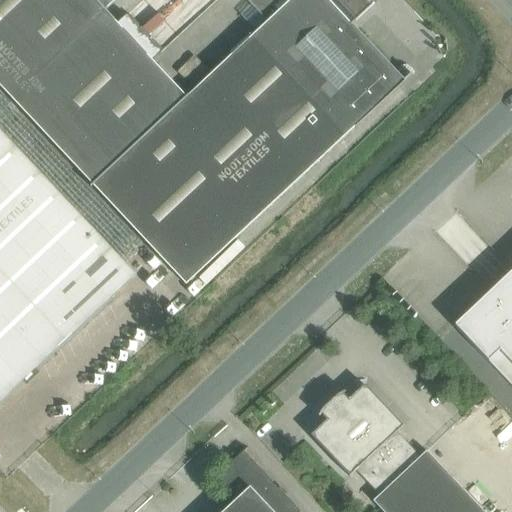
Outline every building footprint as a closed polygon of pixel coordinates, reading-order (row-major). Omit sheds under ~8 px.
[(351,25),(374,4),(373,3),(371,5),(366,0),(249,0),(248,1),(247,0),(246,0),(267,22),(186,98),(105,10),(115,0),(0,0),(0,86),(186,286),(404,82),(351,25)] [(0,401),(22,381),(26,385),(39,373),(35,368),(135,274),(0,131),(0,401)] [(511,271),(454,326),(511,387),(511,271)] [(345,393),(345,392),(339,395),(334,399),(330,401),(327,404),(324,408),(323,409),(320,413),(318,416),(319,417),(321,415),(327,421),(311,436),(349,477),(356,471),(379,496),(372,502),(382,511),(483,511),(426,451),(420,457),(397,433),(403,426),(365,385),(349,400),(343,394),(345,393)] [(296,511),(244,452),(249,448),(248,447),(227,466),(228,467),(224,471),(222,475),(221,480),(224,491),(227,495),(226,495),(233,503),(223,511),(296,511)]
